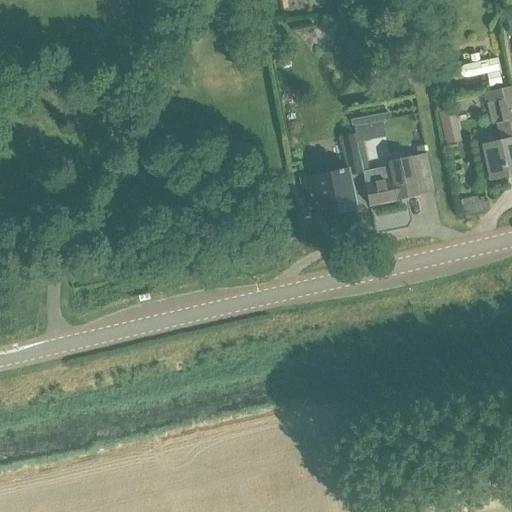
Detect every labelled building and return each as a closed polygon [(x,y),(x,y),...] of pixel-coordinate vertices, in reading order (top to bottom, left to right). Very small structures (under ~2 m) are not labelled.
[(467,80),(490,75),(493,88),(505,85),(499,60),(483,63),(481,54),(472,56),(474,65),(464,67),(467,80)] [(499,128),(502,142),(484,146),(491,179),(511,174),(511,96),(489,102),(496,129),(499,128)] [(384,121),(356,127),(359,143),(387,137),(384,121)] [(364,173),(362,163),(356,134),(342,137),(349,168),(301,178),(304,194),(306,203),(319,201),(322,216),(357,209),(350,176),(364,173)] [(367,161),(362,163),(364,173),(366,185),(370,206),(399,201),(399,200),(420,196),(411,157),(390,161),(391,166),(369,171),(367,161)]
